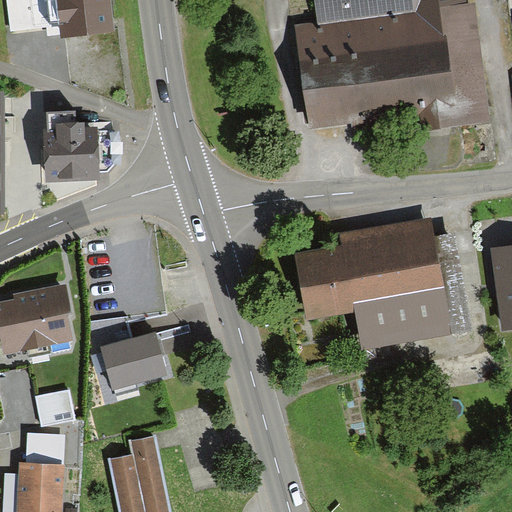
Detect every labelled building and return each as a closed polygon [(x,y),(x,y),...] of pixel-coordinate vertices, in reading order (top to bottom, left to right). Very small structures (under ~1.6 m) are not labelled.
[(47,32),(41,0),(6,0),(11,37),(47,32)] [(111,0),(41,0),(47,32),(48,38),(62,36),(63,42),(115,32),(111,0)] [(296,30),(310,124),(422,108),(425,130),(490,120),(473,7),(465,8),(463,0),(316,0),(320,26),(296,30)] [(43,112),(45,184),(101,181),(99,138),(87,139),(86,123),(72,124),(72,111),(43,112)] [(341,245),(297,253),(302,282),(309,320),(355,312),(362,350),(471,331),(454,235),(435,238),(431,218),(339,235),(341,245)] [(511,241),(492,245),(504,323),(511,321),(511,241)] [(0,298),(0,354),(1,362),(78,347),(73,320),(76,320),(69,285),(0,298)] [(127,316),(91,321),(92,331),(129,326),(127,316)] [(155,331),(101,346),(114,393),(169,377),(155,331)] [(67,393),(35,400),(42,427),(73,419),(67,393)] [(66,436),(29,434),(27,463),(65,465),(66,436)] [(131,454),(109,458),(121,511),(170,511),(155,438),(128,443),(131,454)] [(27,463),(19,462),(19,474),(17,511),(64,511),(66,465),(65,465),(27,463)] [(17,511),(19,474),(4,474),(3,511),(17,511)]
